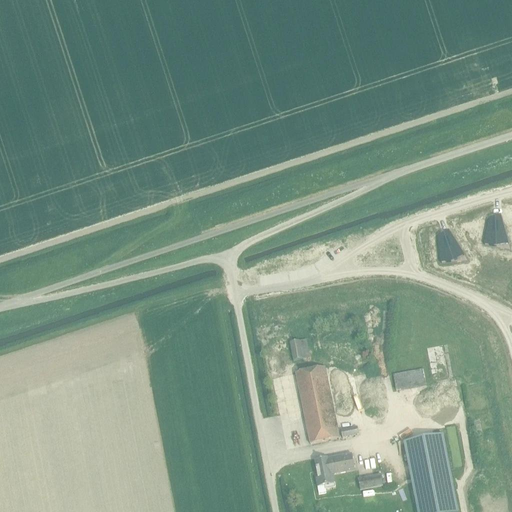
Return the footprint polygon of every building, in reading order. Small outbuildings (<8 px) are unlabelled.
[(489,219),(484,245),(510,250),(500,216),(489,219)] [(448,231),(438,237),(440,264),(467,261),(448,231)] [(340,249),(329,251),(331,261),(342,260),(340,249)] [(302,270),(316,265),(311,253),(298,258),(302,270)] [(430,340),(432,372),(449,371),(447,339),(430,340)] [(298,342),(289,344),(293,363),(302,361),(298,342)] [(295,374),(309,445),(339,439),(324,368),(295,374)] [(423,370),(393,376),(396,393),(426,387),(423,370)] [(358,435),(356,428),(340,431),(342,438),(358,435)] [(457,511),(443,436),(404,444),(417,511),(457,511)] [(326,494),(325,490),(335,488),(333,475),(354,471),(351,455),(327,460),(326,459),(314,461),(318,479),(315,479),(319,495),(326,494)] [(397,476),(395,465),(384,467),(386,478),(397,476)] [(380,475),(358,479),(360,490),(382,486),(380,475)]
